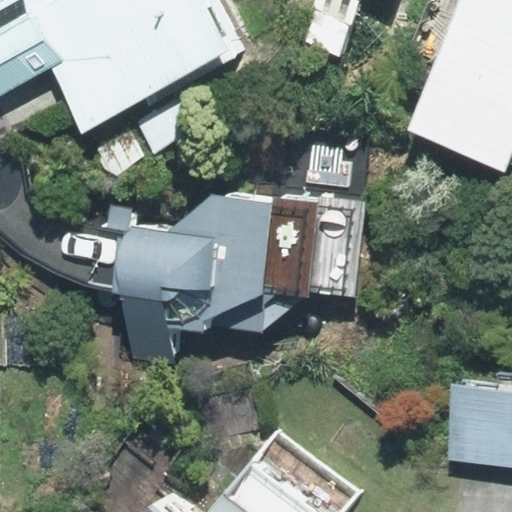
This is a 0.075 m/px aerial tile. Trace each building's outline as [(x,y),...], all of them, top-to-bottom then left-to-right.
[(3,0),(60,103),(205,24),(191,0),(3,0)] [(497,121),(511,74),(511,0),(418,0),(389,81),(497,121)] [(100,143),(119,174),(191,131),(172,100),(100,143)] [(311,284),(363,288),(370,200),(226,189),(181,225),(134,221),(136,204),(102,201),(96,281),(132,284),(127,350),(185,355),(188,323),(271,330),(311,284)] [(511,382),(458,379),(452,467),(511,470),(511,382)] [(352,511),(362,499),(268,430),(209,509),(176,484),(155,511),(352,511)]
